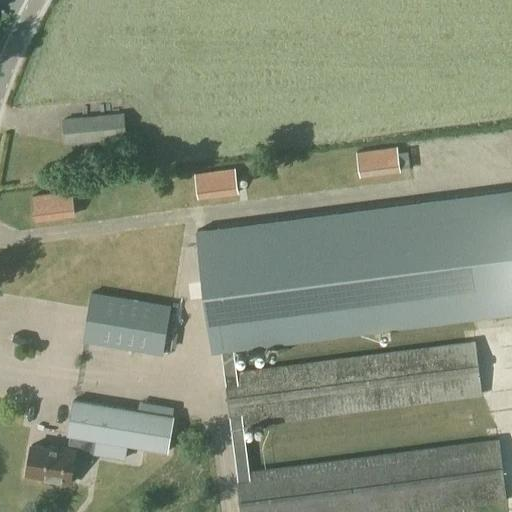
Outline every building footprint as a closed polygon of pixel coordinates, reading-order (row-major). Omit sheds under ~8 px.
[(61,144),(127,138),(124,113),(59,118),(61,144)] [(359,178),(401,172),(398,146),(355,152),(359,178)] [(197,199),(240,194),(236,169),(193,175),(197,199)] [(511,189),(197,230),(212,352),(221,350),(224,373),(237,371),(234,349),(511,313),(511,189)] [(34,221),(76,216),(72,190),(32,196),(34,221)] [(82,342),(163,355),(171,305),(91,291),(82,342)] [(244,427),(483,395),(476,340),(237,371),(224,373),(231,428),(244,427)] [(96,440),(168,452),(174,415),(73,399),(67,435),(70,436),(68,449),(58,447),(58,450),(31,445),(26,474),(52,478),(52,481),(70,484),(74,456),(93,460),(96,440)] [(418,511),(506,501),(500,439),(249,470),(244,427),(231,428),(237,472),(236,472),(240,511),(418,511)]
